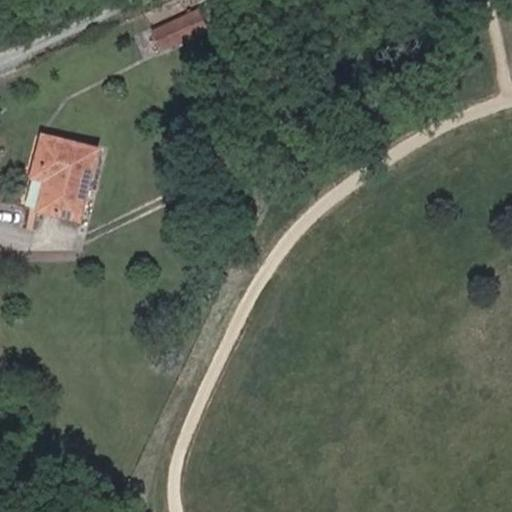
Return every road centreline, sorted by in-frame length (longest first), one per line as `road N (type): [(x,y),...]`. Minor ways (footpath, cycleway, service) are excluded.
road 1 (track): [(0,361),(118,511)]
road 2 (track): [(134,0),(0,69)]
